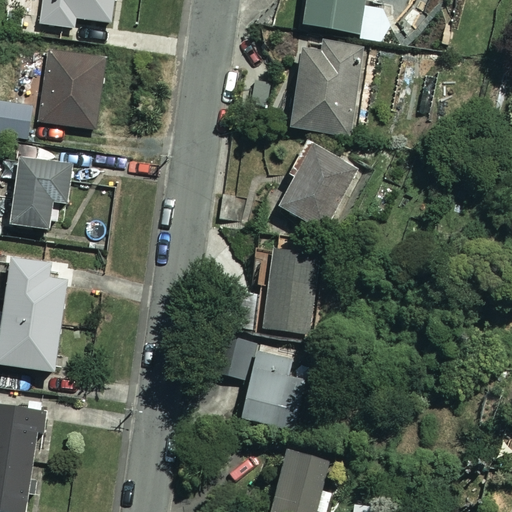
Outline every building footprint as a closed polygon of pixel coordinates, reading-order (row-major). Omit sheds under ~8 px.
[(113,0),(43,0),(40,22),(73,27),(75,16),(111,21),(113,0)] [(375,3),(375,0),(303,0),(300,23),(358,32),(363,1),(375,3)] [(367,47),(322,40),(320,51),(301,48),(288,125),(352,136),(367,47)] [(104,57),(46,48),(36,121),(93,129),(104,57)] [(456,84),(458,70),(442,69),(435,125),(467,129),(472,86),(456,84)] [(357,168),(303,139),(287,169),(294,173),(277,204),(323,229),(357,168)] [(69,161),(18,154),(9,222),(47,227),(51,199),(64,201),(69,161)] [(322,255),(275,246),(260,325),(306,334),(322,255)] [(2,313),(58,321),(64,278),(47,276),(49,261),(10,255),(2,313)] [(58,321),(2,313),(0,326),(0,362),(51,369),(58,321)] [(290,353),(292,344),(275,339),(273,348),(234,338),(225,374),(249,381),(239,419),(281,431),(301,356),(290,353)] [(0,451),(31,456),(35,430),(39,431),(43,404),(0,397),(0,451)] [(348,511),(362,466),(289,443),(268,511),(348,511)] [(23,511),(31,456),(0,451),(0,508),(22,511),(23,511)]
